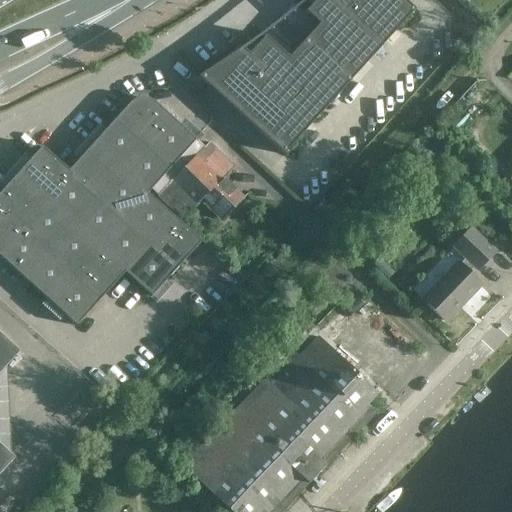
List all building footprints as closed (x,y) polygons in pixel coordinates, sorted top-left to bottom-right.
[(208,70),(197,78),(283,155),(414,11),(401,0),(316,0),(305,13),(318,25),(288,59),(264,37),(248,55),(243,50),(245,49),(243,47),(208,70)] [(201,242),(148,194),(196,140),(155,104),(149,100),(142,99),(134,101),(128,105),(69,171),(42,147),(0,193),(0,256),(77,326),(125,273),(152,297),(201,242)] [(221,221),(244,198),(223,178),(234,167),(209,143),(158,196),(182,220),(200,201),(221,221)] [(444,323),(479,288),(466,275),(473,267),(477,272),(493,256),(470,232),(454,248),(466,260),(459,267),(457,266),(422,302),(444,323)] [(0,474),(13,459),(0,446),(0,373),(19,353),(0,335),(0,474)] [(291,352),(263,380),(262,380),(180,466),(226,511),(282,511),(376,414),(368,406),(377,396),(316,337),(297,357),(291,352)]
